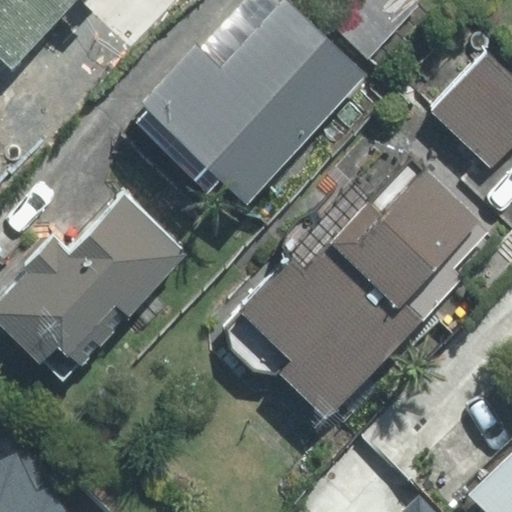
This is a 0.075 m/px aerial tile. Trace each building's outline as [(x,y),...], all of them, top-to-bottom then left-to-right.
[(0,0),(0,34),(36,68),(100,0),(0,0)] [(144,87),(258,194),(437,4),(432,0),(270,0),(230,44),(206,21),(144,87)] [(511,148),(511,51),(504,43),(444,102),(500,160),(511,148)] [(251,307),(345,396),(509,223),(416,135),(251,307)] [(115,174),(5,301),(87,372),(198,244),(115,174)] [(511,511),(511,441),(468,484),(495,511),(511,511)] [(11,511),(0,492),(0,511),(11,511)] [(452,511),(436,494),(415,511),(452,511)]
